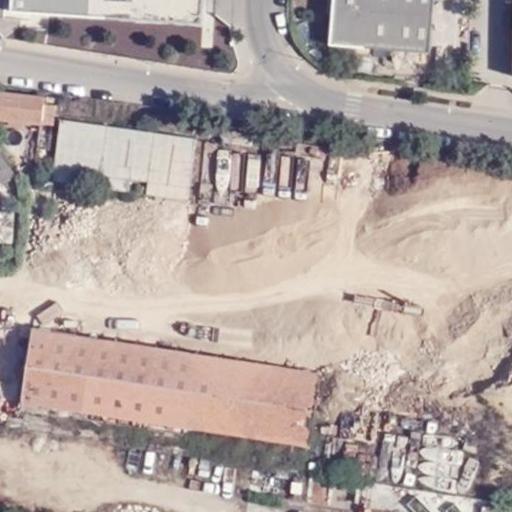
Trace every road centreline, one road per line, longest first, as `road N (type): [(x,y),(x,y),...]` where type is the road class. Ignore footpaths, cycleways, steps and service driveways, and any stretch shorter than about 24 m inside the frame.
road 1 (residential): [(298,79),(226,103),(0,69)]
road 2 (unclassified): [(511,122),(298,79)]
